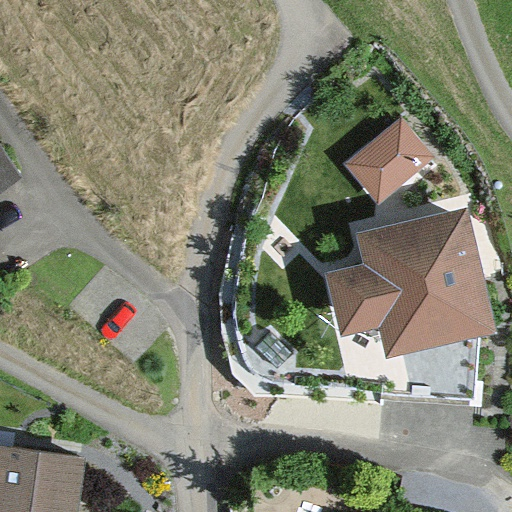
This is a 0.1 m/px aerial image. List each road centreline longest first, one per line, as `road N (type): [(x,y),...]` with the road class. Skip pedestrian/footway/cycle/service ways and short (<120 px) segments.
road 1 (residential): [(292,0),(300,25),(294,62),(244,141),(210,232),(198,309),(195,453)]
road 2 (residential): [(195,453),(340,460),(511,505)]
road 3 (residential): [(0,353),(195,453)]
road 4 (residential): [(459,0),(511,117)]
